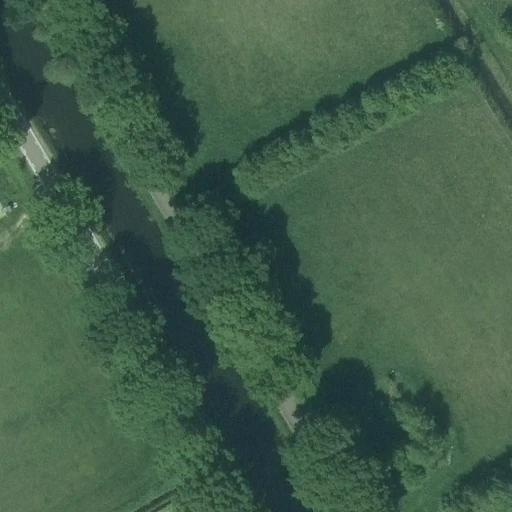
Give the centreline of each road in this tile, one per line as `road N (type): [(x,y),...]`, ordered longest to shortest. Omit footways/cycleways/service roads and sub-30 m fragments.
road 1 (unclassified): [(349,511),(46,0)]
road 2 (tertiary): [(244,511),(0,99)]
